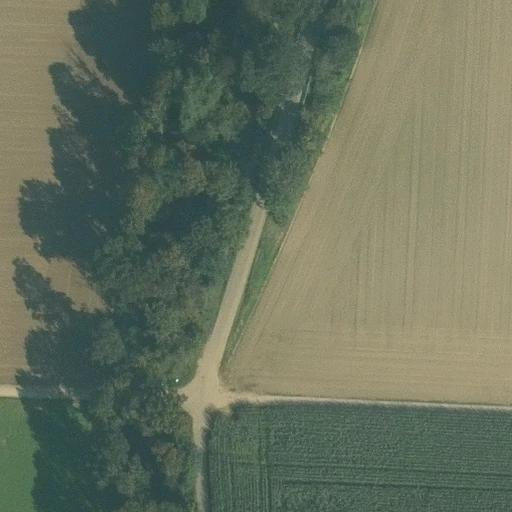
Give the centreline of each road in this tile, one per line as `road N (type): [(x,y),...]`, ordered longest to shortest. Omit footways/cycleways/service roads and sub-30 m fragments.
road 1 (unclassified): [(322,0),(203,402)]
road 2 (unclassified): [(203,402),(511,415)]
road 3 (track): [(247,260),(235,201),(270,0)]
road 4 (unclassified): [(0,394),(203,402)]
